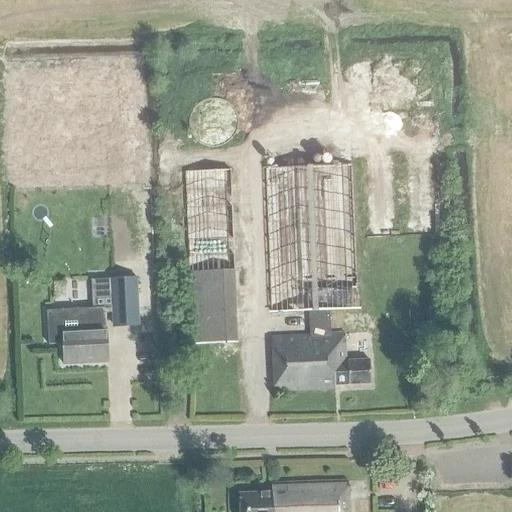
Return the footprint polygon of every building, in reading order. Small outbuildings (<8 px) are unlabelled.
[(239,128),(239,124),(239,120),(237,115),(236,111),(233,108),(230,105),(227,102),(223,100),(218,99),(214,99),(210,99),(206,100),(202,102),(198,105),(195,108),(192,111),(191,115),(190,120),(189,124),(190,128),(191,132),(192,136),(195,140),(198,143),(202,145),(206,147),(210,148),(214,149),(218,148),(223,147),(227,145),(230,143),(233,140),(236,136),(237,132),(239,128)] [(511,134),(487,136),(489,176),(511,174),(511,134)] [(270,341),(274,398),(333,395),(333,389),(372,386),(371,362),(344,364),(343,336),(329,337),(328,312),(356,310),(347,164),(261,169),(269,315),(306,313),(307,339),(270,341)] [(178,175),(188,349),(236,346),(226,172),(178,175)] [(158,248),(121,249),(121,260),(159,258),(158,248)] [(113,328),(139,327),(136,279),(110,280),(112,313),(113,328)] [(62,369),(63,369),(63,366),(90,364),(90,367),(106,366),(104,333),(106,333),(105,313),(93,314),(93,310),(46,312),(48,346),(61,345),(62,369)] [(237,511),(345,511),(345,483),(268,485),(268,495),(237,496),(237,511)]
